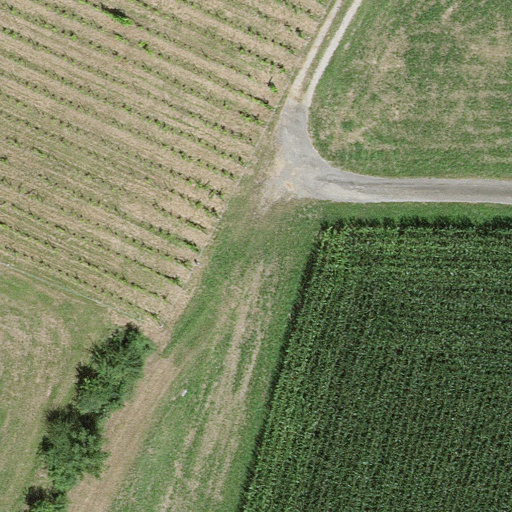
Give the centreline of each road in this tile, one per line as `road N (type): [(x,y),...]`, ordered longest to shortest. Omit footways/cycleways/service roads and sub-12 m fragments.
road 1 (track): [(511,190),(310,180),(280,143)]
road 2 (track): [(346,0),(291,88),(280,143)]
